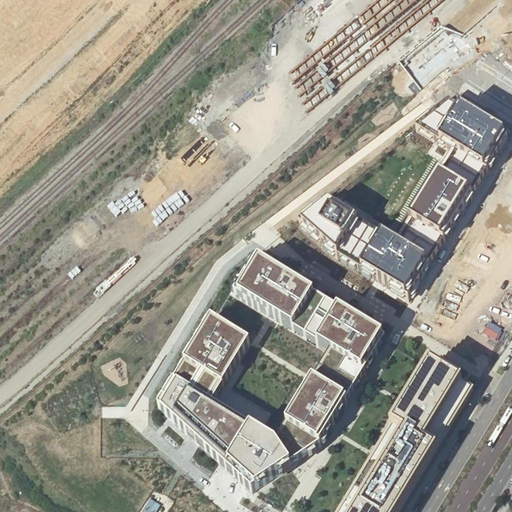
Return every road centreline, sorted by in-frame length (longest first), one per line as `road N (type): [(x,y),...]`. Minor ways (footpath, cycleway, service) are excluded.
road 1 (primary): [(511,379),(431,511)]
road 2 (residential): [(451,76),(323,0)]
